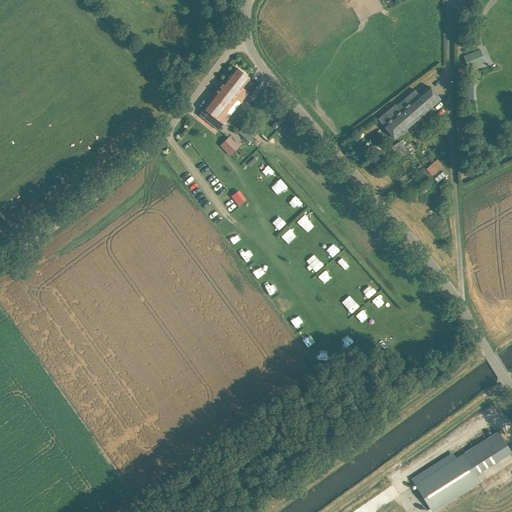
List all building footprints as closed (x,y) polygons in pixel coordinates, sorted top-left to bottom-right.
[(200,115),(219,130),(248,93),(242,88),(250,78),(237,67),(200,115)] [(385,126),(395,139),(441,99),(429,86),(420,95),(415,90),(397,106),(396,105),(384,115),(390,121),(385,126)] [(237,132),(245,140),(254,132),(246,124),(237,132)] [(229,137),(224,142),(235,152),(240,147),(229,137)] [(400,141),(391,147),(398,157),(407,151),(400,141)] [(425,168),(431,176),(443,167),(437,159),(425,168)] [(268,165),(260,171),(265,177),(273,171),(268,165)] [(238,190),(230,196),(237,206),(245,199),(238,190)] [(304,228),(310,222),(303,215),(297,222),(304,228)] [(268,223),(274,230),(282,223),(275,216),(268,223)] [(227,239),(234,247),(241,241),(234,233),(227,239)] [(332,241),(324,247),(331,255),(338,249),(332,241)] [(248,260),(255,253),(248,246),(241,253),(248,260)] [(259,278),(267,273),(262,266),(254,272),(259,278)] [(377,300),(384,310),(393,303),(385,294),(377,300)] [(499,431),(485,440),(498,461),(511,452),(499,431)] [(415,485),(432,511),(480,481),(476,475),(498,461),(485,440),(415,485)]
